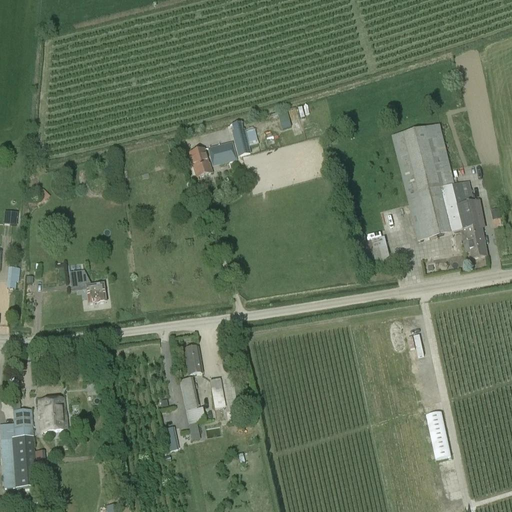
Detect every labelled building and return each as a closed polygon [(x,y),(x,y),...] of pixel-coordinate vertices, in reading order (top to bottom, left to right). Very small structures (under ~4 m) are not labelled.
[(244,133),(244,130),(242,131),(240,126),(231,128),(232,133),(231,134),(236,152),(237,158),(250,155),(248,148),(257,146),(253,130),(244,133)] [(440,127),(391,139),(418,245),(466,233),(467,239),(474,238),(476,246),(484,244),(481,230),(481,227),(484,226),(479,203),(473,204),(469,183),(454,187),(440,127)] [(207,151),(212,169),(236,163),(231,145),(207,151)] [(207,167),(203,152),(188,156),(196,180),(211,175),(208,166),(207,167)] [(43,189),(34,197),(41,205),(50,197),(43,189)] [(406,228),(407,234),(412,233),(408,206),(401,207),(402,216),(395,217),(397,229),(406,228)] [(17,226),(17,213),(3,213),(2,226),(17,226)] [(487,259),(484,244),(476,246),(474,238),(467,239),(468,247),(463,248),(465,255),(470,254),(471,262),(487,259)] [(390,262),(385,239),(361,243),(366,267),(390,262)] [(70,270),(70,272),(57,273),(60,289),(85,286),(84,278),(82,278),(81,269),(70,270)] [(105,305),(103,286),(85,289),(87,307),(96,306),(97,306),(105,305)] [(407,339),(413,360),(425,357),(419,336),(407,339)] [(197,351),(184,353),(188,378),(201,375),(197,351)] [(198,411),(192,381),(178,384),(185,415),(188,428),(205,424),(202,410),(198,411)] [(225,410),(220,382),(209,383),(214,411),(225,410)] [(233,389),(223,391),(227,417),(237,415),(233,389)] [(11,400),(13,418),(3,419),(4,427),(0,427),(0,447),(3,490),(28,489),(30,504),(39,504),(38,488),(37,488),(31,412),(19,413),(18,397),(11,400)] [(41,434),(66,432),(63,400),(38,402),(41,434)] [(441,414),(426,417),(435,462),(451,458),(441,414)] [(177,452),(173,430),(165,432),(170,454),(177,452)] [(40,477),(41,485),(50,484),(49,476),(40,477)]
